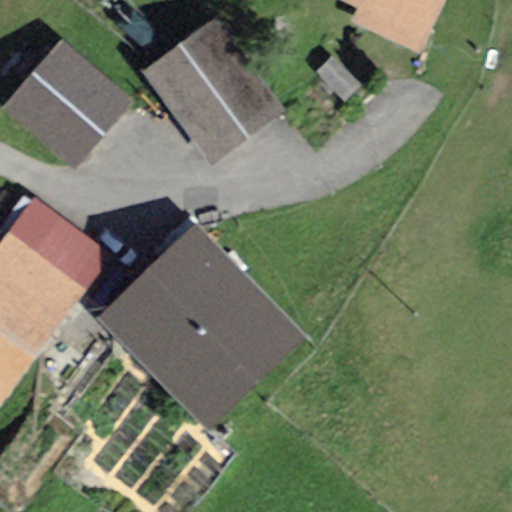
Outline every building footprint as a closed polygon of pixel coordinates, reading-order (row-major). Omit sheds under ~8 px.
[(364,16),(408,37),(425,0),(367,0),(371,2),(364,16)] [(211,34),(159,73),(213,146),(265,107),(211,34)] [(61,56),(18,105),(75,154),(118,105),(61,56)] [(0,376),(50,309),(56,314),(99,257),(32,206),(0,248),(0,376)] [(188,246),(120,312),(207,402),(275,336),(188,246)]
